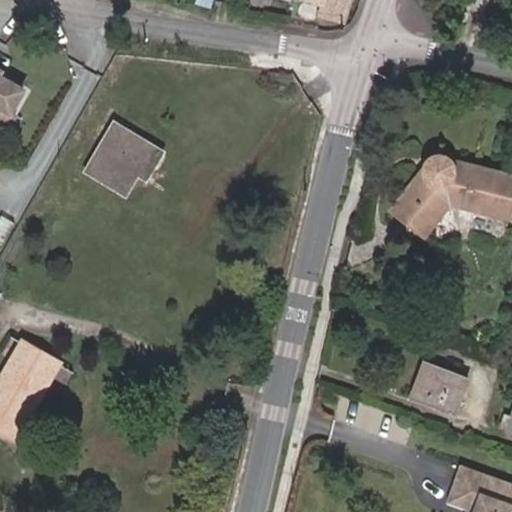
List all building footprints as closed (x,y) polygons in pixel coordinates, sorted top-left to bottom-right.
[(345,19),(351,0),(311,0),(324,4),(321,13),(345,19)] [(0,76),(0,75),(0,111),(10,117),(23,94),(0,81),(0,76)] [(148,177),(164,150),(117,123),(90,171),(128,193),(140,172),(148,177)] [(423,171),(392,208),(426,234),(452,202),(509,215),(511,201),(511,176),(451,161),(449,160),(448,158),(446,158),(444,157),(443,156),(441,156),(439,156),(437,156),(435,156),(434,157),(432,157),(430,158),(429,160),(427,161),(426,162),(425,164),(424,165),(423,167),(423,169),(423,171)] [(0,429),(15,439),(60,361),(24,340),(4,376),(0,373),(0,429)] [(411,395),(455,411),(467,379),(423,362),(411,395)] [(511,448),(511,416),(510,415),(504,413),(498,428),(491,425),(486,439),(511,448)] [(511,511),(511,483),(462,466),(449,503),(469,509),(475,511),(511,511)]
